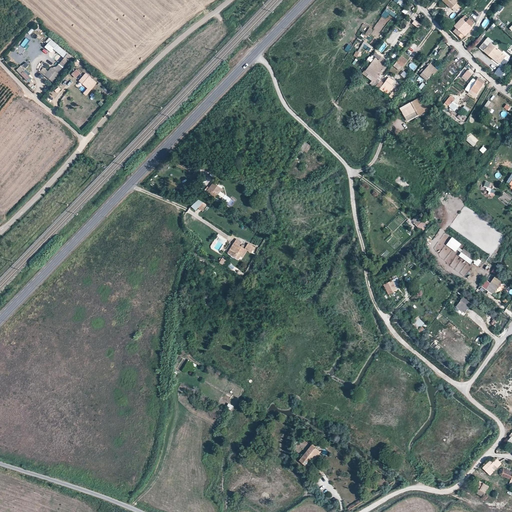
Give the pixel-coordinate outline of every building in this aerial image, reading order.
[(387,7),(381,15),(386,19),(390,14),(395,18),(398,15),(387,7)] [(462,33),(469,25),(466,22),(463,20),(466,17),(464,15),(454,26),(462,33)] [(466,22),(469,25),(471,27),(474,23),(469,18),(466,22)] [(36,31),(40,27),(36,21),(31,25),(36,31)] [(53,50),(63,57),(50,72),(44,67),(40,72),(52,82),(72,57),(49,38),(46,42),(48,43),(44,47),(51,53),(53,50)] [(25,39),(20,43),(22,45),(20,48),(22,50),(25,47),(27,50),(31,46),(25,39)] [(500,50),(488,41),(485,43),(488,46),(484,51),(492,59),(500,50)] [(383,53),(388,45),(384,42),(379,50),(383,53)] [(401,56),(397,60),(403,65),(407,61),(401,56)] [(372,63),(382,71),(385,66),(375,59),(372,63)] [(25,62),(16,70),(20,74),(29,65),(25,62)] [(374,81),(382,71),(372,63),(366,71),(373,77),(371,79),(374,81)] [(426,68),(420,75),(426,80),(432,73),(429,70),(431,67),(428,64),(426,68)] [(499,67),(494,73),(500,78),(505,73),(499,67)] [(80,73),(76,69),(71,74),(75,78),(80,73)] [(20,77),(26,82),(32,75),(25,70),(20,77)] [(462,78),(468,81),(472,73),(466,70),(462,78)] [(91,81),(84,75),(79,81),(86,87),(91,81)] [(394,81),(388,77),(382,86),(389,92),(393,86),(392,85),(394,81)] [(474,97),(483,84),(477,80),(468,93),(474,97)] [(454,99),(450,96),(443,104),(446,107),(448,104),(449,105),(454,99)] [(400,109),(404,118),(415,113),(418,117),(424,114),(417,100),(400,109)] [(488,100),(483,109),(490,113),(495,105),(488,100)] [(462,110),(467,114),(470,110),(465,106),(462,110)] [(415,113),(404,118),(406,123),(418,117),(415,113)] [(471,133),(465,140),(474,147),(479,141),(471,133)] [(305,148),(308,144),(305,142),(300,149),(303,151),(305,148)] [(199,199),(191,207),(196,211),(203,203),(199,199)] [(417,225),(422,221),(416,216),(412,220),(417,225)] [(446,245),(456,252),(462,244),(452,237),(446,245)] [(227,253),(238,259),(245,249),(240,245),(240,243),(235,240),(227,253)] [(463,249),(459,256),(471,264),(475,257),(463,249)] [(476,258),(474,265),(480,266),(482,260),(476,258)] [(298,266),(305,270),(309,265),(301,261),(298,266)] [(397,289),(392,280),(383,284),(388,294),(397,289)] [(492,294),(498,286),(491,281),(486,290),(492,294)] [(338,289),(332,286),(329,291),(333,294),(335,295),(338,289)] [(333,294),(329,291),(324,299),(329,302),(333,294)] [(203,294),(200,304),(211,309),(212,305),(211,304),(213,299),(203,294)] [(457,303),(465,309),(471,302),(462,296),(457,303)] [(464,311),(465,309),(457,303),(456,304),(464,311)] [(445,325),(449,321),(441,314),(437,318),(445,325)] [(349,330),(353,324),(356,319),(351,316),(344,326),(349,330)] [(427,331),(421,326),(417,330),(419,332),(421,331),(424,334),(427,331)] [(433,342),(430,346),(438,351),(441,347),(433,342)] [(188,360),(185,366),(193,371),(197,365),(188,360)] [(352,423),(356,416),(351,413),(347,420),(352,423)] [(316,452),(318,449),(312,444),(308,448),(305,453),(299,460),(306,465),(310,460),(312,457),(315,459),(318,454),(316,452)] [(262,470),(263,470),(268,471),(267,474),(272,474),(274,464),(269,463),(269,461),(256,458),(255,463),(254,462),(252,463),(251,464),(251,466),(252,468),(253,469),(261,471),(262,470)] [(489,473),(500,462),(498,460),(495,460),(485,470),(489,473)] [(417,473),(423,474),(425,468),(416,465),(417,473)] [(511,479),(511,472),(503,468),(501,469),(500,470),(499,471),(500,473),(501,475),(511,479)] [(479,481),(476,488),(478,489),(485,493),(489,486),(479,481)]
